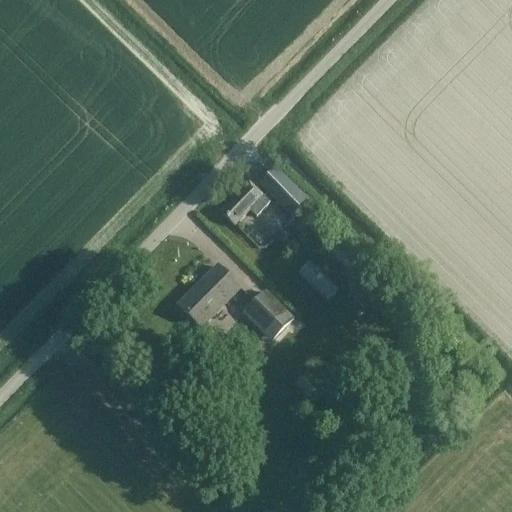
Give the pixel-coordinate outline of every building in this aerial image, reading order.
[(277,170),(260,186),(289,218),(306,202),(277,170)] [(251,212),(258,219),(271,205),(247,181),(230,198),(233,201),(221,213),(236,227),(251,212)] [(179,308),(201,330),(241,290),(219,268),(179,308)] [(391,304),(376,286),(370,291),(384,309),(391,304)] [(245,315),(265,336),(287,314),(266,294),(245,315)] [(352,295),(344,302),(357,318),(366,312),(352,295)]
